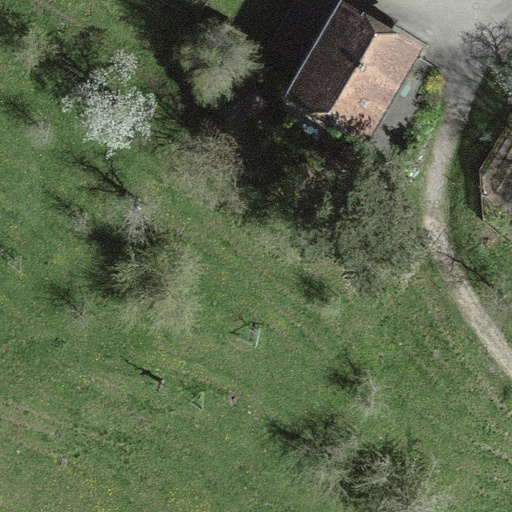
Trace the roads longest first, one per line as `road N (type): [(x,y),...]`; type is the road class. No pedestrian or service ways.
road 1 (track): [(511,32),(467,44),(431,195),(449,279),(511,361)]
road 2 (track): [(505,0),(467,44),(401,0)]
